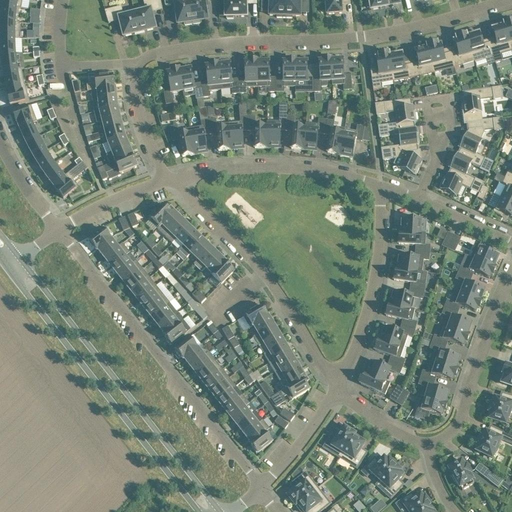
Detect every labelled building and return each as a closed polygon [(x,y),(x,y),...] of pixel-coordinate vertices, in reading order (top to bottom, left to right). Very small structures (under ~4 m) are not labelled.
[(4,0),(3,6),(21,8),(22,0),(4,0)] [(160,0),(149,0),(143,1),(146,11),(135,14),(140,33),(156,29),(152,13),(163,10),(160,0)] [(176,13),(178,25),(185,24),(185,26),(193,25),(189,0),(187,0),(179,1),(179,0),(164,0),(165,6),(172,5),(173,13),(176,13)] [(189,0),(193,25),(201,23),(200,21),(207,20),(206,8),(209,8),(207,0),(208,0),(189,0)] [(234,20),(233,18),(247,17),(247,5),(257,5),(256,0),(234,0),(235,2),(225,2),(225,18),(227,18),(227,20),(234,20)] [(270,2),(270,16),(277,16),(277,18),(286,18),(286,0),(261,0),(261,2),(270,2)] [(309,0),(286,0),(286,18),(292,19),(292,17),(300,17),(300,4),(309,4),(309,0)] [(325,0),(327,15),(342,14),(341,7),(342,7),(341,1),(340,0),(325,0)] [(369,0),(367,1),(368,8),(371,8),(371,10),(388,7),(386,0),(369,0)] [(3,6),(2,23),(20,24),(20,23),(18,23),(19,9),(21,9),(21,8),(3,6)] [(109,24),(115,22),(120,21),(124,37),(140,33),(135,14),(124,17),(121,7),(105,11),(109,24)] [(2,23),(1,39),(20,39),(20,24),(2,23)] [(496,41),(495,42),(489,43),(493,56),(495,64),(502,62),(500,54),(511,50),(511,49),(511,46),(511,47),(504,24),(497,26),(497,28),(492,30),(496,41)] [(474,33),(466,36),(466,35),(474,62),(493,56),(489,43),(483,45),(479,34),(474,35),(474,33)] [(456,38),(457,41),(454,41),(457,51),(450,53),(454,68),(463,66),(474,62),(466,35),(456,38)] [(20,39),(1,39),(2,56),(15,55),(15,40),(20,40),(20,39)] [(441,45),(438,46),(437,44),(427,46),(434,74),(445,71),(454,68),(450,53),(443,55),(441,45)] [(420,50),(415,51),(418,63),(411,65),(414,78),(421,77),(434,74),(427,46),(427,47),(420,48),(420,50)] [(397,53),(389,55),(389,54),(388,54),(393,82),(406,80),(414,78),(411,65),(404,66),(402,54),(397,55),(397,53)] [(370,66),(373,91),(382,90),(381,84),(393,82),(388,54),(379,56),(379,58),(376,59),(378,69),(371,70),(370,66)] [(15,55),(2,56),(4,73),(22,70),(22,69),(18,70),(17,70),(15,55)] [(323,59),(323,62),(319,62),(320,78),(314,79),(314,93),(321,92),(321,87),(327,87),(327,82),(332,81),(331,61),(331,59),(323,59)] [(288,60),(288,63),(283,63),(283,79),(276,79),(277,93),(284,93),(284,88),(296,88),(296,83),(295,83),(295,62),(296,62),(296,60),(288,60)] [(343,60),(331,61),(332,81),(332,86),(344,85),(344,91),(352,90),(351,76),(344,76),(343,60)] [(249,61),(249,63),(245,63),(245,80),(238,80),(239,94),(246,94),(246,89),(258,88),(257,63),(257,61),(249,61)] [(269,79),(269,62),(257,63),(258,88),(269,88),(269,93),(277,93),(276,79),(269,79)] [(307,62),(296,62),(295,62),(295,83),(296,83),(307,83),(307,93),(314,93),(314,79),(307,79),(307,62)] [(210,65),(210,67),(206,67),(208,83),(201,84),(203,98),(210,97),(210,92),(221,91),(218,66),(218,64),(210,65)] [(230,64),(218,66),(221,91),(232,90),(232,95),(239,94),(238,80),(232,81),(230,64)] [(191,69),(180,72),(179,72),(183,92),(195,90),(196,99),(203,98),(201,84),(194,86),(191,69)] [(4,73),(7,89),(25,85),(25,84),(25,85),(22,70),(4,73)] [(164,91),(167,105),(173,104),(171,94),(183,92),(179,72),(180,72),(179,70),(171,71),(172,73),(167,74),(170,90),(164,91)] [(113,78),(113,76),(95,78),(97,91),(114,89),(114,88),(113,79),(113,78)] [(81,93),(78,81),(72,82),(75,95),(80,93),(81,93)] [(25,85),(7,89),(8,95),(10,106),(29,101),(25,85)] [(426,89),(427,96),(438,94),(437,87),(426,89)] [(463,100),(464,106),(462,106),(465,125),(467,124),(481,122),(480,113),(482,113),(480,101),(493,99),(494,100),(503,99),(501,87),(463,93),(464,100),(463,100)] [(97,91),(90,92),(91,102),(99,101),(116,99),(115,88),(114,88),(114,89),(97,91)] [(118,108),(116,99),(99,101),(100,112),(118,108)] [(377,116),(386,115),(386,113),(396,112),(398,124),(398,125),(414,123),(416,123),(415,112),(413,113),(412,107),(413,107),(412,107),(411,100),(375,105),(377,116)] [(17,123),(20,129),(32,124),(37,122),(31,106),(13,113),(17,123)] [(103,123),(120,118),(118,108),(100,112),(103,123)] [(168,116),(161,117),(162,124),(169,122),(168,116)] [(240,118),(241,129),(230,130),(229,130),(231,150),(243,149),(242,132),(248,131),(248,117),(240,118)] [(248,117),(248,131),(255,131),(255,149),(267,149),(267,127),(255,127),(255,117),(248,117)] [(280,122),(267,122),(267,127),(267,149),(268,149),(268,148),(280,148),(280,131),(286,131),(287,118),(280,117),(280,122)] [(123,128),(122,123),(120,118),(103,123),(105,132),(123,128)] [(286,131),(293,132),(291,149),(304,150),(306,129),(305,129),(293,128),(294,118),(287,118),(286,131)] [(467,134),(465,139),(463,138),(458,148),(461,149),(475,155),(476,155),(482,141),(481,140),(484,133),(484,131),(494,130),(494,131),(504,130),(502,119),(481,122),(467,124),(468,131),(469,132),(468,134),(467,134)] [(209,121),(210,135),(217,134),(218,151),(231,150),(229,130),(230,130),(229,124),(216,125),(216,120),(209,121)] [(319,125),(306,124),(305,129),(306,129),(304,150),(304,151),(304,150),(316,151),(318,134),(324,134),(326,121),(319,120),(319,125)] [(209,121),(201,122),(202,127),(190,129),(195,155),(207,153),(204,136),(210,135),(209,121)] [(324,134),(330,136),(328,153),(340,155),(344,135),(345,129),(333,127),(334,122),(326,121),(324,134)] [(380,138),(389,137),(389,136),(399,134),(401,147),(417,145),(419,145),(418,135),(416,135),(415,130),(416,130),(416,129),(415,129),(414,123),(398,125),(398,124),(379,127),(380,138)] [(32,124),(20,129),(26,144),(38,138),(32,124)] [(170,128),(173,142),(179,140),(183,158),(195,155),(190,129),(178,131),(177,127),(170,128)] [(358,127),(356,137),(344,135),(340,155),(340,156),(340,155),(352,157),(355,141),(362,142),(364,128),(358,127)] [(108,143),(125,137),(123,128),(105,132),(108,143)] [(38,138),(26,144),(34,159),(46,152),(48,151),(40,136),(38,138)] [(129,146),(125,137),(108,143),(112,153),(129,146)] [(420,160),(421,157),(420,151),(418,151),(417,145),(401,147),(382,149),(383,161),(399,158),(403,160),(399,168),(416,176),(420,167),(418,166),(420,161),(421,161),(421,160),(420,160)] [(133,156),(129,146),(112,153),(116,162),(116,163),(132,156),(133,156)] [(98,147),(91,149),(94,157),(101,154),(98,147)] [(457,155),(455,160),(453,159),(449,168),(451,169),(466,176),(466,175),(471,164),(480,168),(480,170),(488,174),(493,163),(476,155),(475,155),(461,149),(458,154),(457,154),(457,155)] [(46,152),(34,159),(43,172),(54,165),(46,152)] [(104,167),(98,170),(103,182),(109,179),(106,174),(118,169),(120,174),(137,168),(136,166),(136,165),(132,156),(116,163),(116,162),(115,163),(104,167)] [(53,186),(65,176),(56,163),(54,165),(43,172),(53,186)] [(456,197),(461,186),(479,194),(484,184),(466,175),(466,176),(451,169),(449,175),(448,174),(447,175),(448,175),(446,180),(444,179),(439,189),(456,197)] [(66,176),(65,176),(53,186),(57,191),(64,200),(77,188),(66,176)] [(511,181),(505,178),(501,185),(506,187),(500,198),(511,204),(511,181)] [(477,199),(483,201),(489,190),(483,187),(477,199)] [(503,214),(511,218),(511,204),(500,198),(493,213),(501,217),(503,214)] [(163,206),(151,219),(149,221),(158,230),(172,215),(172,214),(174,212),(171,209),(169,211),(165,207),(163,206)] [(182,220),(174,212),(172,214),(172,215),(158,230),(165,237),(182,220)] [(134,214),(128,217),(133,228),(139,226),(134,214)] [(124,232),(129,230),(130,230),(125,218),(119,221),(124,232)] [(177,240),(189,227),(182,220),(165,237),(173,244),(177,240)] [(400,220),(400,230),(400,232),(399,232),(420,234),(420,233),(421,221),(400,220)] [(184,247),(196,234),(189,227),(177,240),(184,247)] [(92,247),(93,248),(94,247),(97,251),(98,251),(98,250),(111,240),(103,230),(89,241),(90,242),(89,243),(90,244),(92,247)] [(134,235),(129,230),(124,232),(130,239),(134,235)] [(420,234),(399,232),(399,245),(416,246),(416,252),(430,254),(430,246),(425,246),(426,233),(420,233),(420,234)] [(184,247),(191,254),(204,241),(196,234),(184,247)] [(454,237),(448,234),(442,246),(448,249),(454,237)] [(460,239),(454,237),(448,249),(455,252),(460,239)] [(150,238),(146,243),(152,250),(157,245),(150,238)] [(111,239),(111,240),(98,250),(98,251),(105,259),(118,248),(111,239)] [(191,254),(198,261),(199,261),(211,248),(204,241),(191,254)] [(141,243),(137,247),(144,255),(149,252),(141,243)] [(130,253),(123,244),(118,248),(105,259),(111,267),(130,253)] [(494,268),(498,257),(475,247),(470,259),(475,260),(494,268)] [(206,268),(218,255),(211,248),(199,261),(198,261),(194,265),(202,273),(206,268)] [(149,251),(146,254),(153,262),(157,259),(149,251)] [(398,256),(396,268),(417,272),(417,271),(418,259),(429,261),(430,254),(416,252),(415,259),(398,256)] [(136,261),(130,253),(111,267),(118,276),(136,261)] [(225,263),(226,263),(218,255),(206,268),(213,275),(225,263)] [(164,267),(157,259),(153,262),(160,270),(164,267)] [(475,260),(470,271),(461,267),(458,273),(472,279),(474,273),(489,279),(491,275),(493,276),(496,268),(494,268),(475,260)] [(118,276),(125,284),(143,270),(136,261),(118,276)] [(164,268),(167,272),(172,267),(168,263),(164,268)] [(228,266),(225,263),(213,275),(212,275),(221,284),(234,272),(233,271),(234,270),(233,269),(231,267),(229,265),(228,266)] [(417,272),(396,268),(394,281),(411,283),(410,290),(424,292),(425,285),(416,284),(417,272)] [(125,284),(131,293),(150,278),(143,270),(125,284)] [(472,279),(458,273),(456,280),(461,282),(457,292),(480,302),(480,301),(484,291),(469,285),(472,279)] [(174,287),(178,284),(171,276),(166,279),(174,287)] [(179,281),(186,288),(189,284),(182,277),(179,281)] [(131,293),(138,301),(156,287),(150,278),(131,293)] [(189,284),(186,288),(191,293),(196,289),(191,283),(189,284)] [(138,301),(145,310),(163,295),(156,287),(138,301)] [(176,290),(181,295),(185,292),(180,287),(176,290)] [(409,296),(392,292),(390,304),(389,304),(409,309),(412,297),(422,300),(424,292),(410,290),(409,296)] [(206,300),(197,291),(193,296),(202,304),(206,300)] [(181,295),(188,303),(192,300),(185,292),(181,295)] [(480,302),(457,292),(452,303),(448,301),(445,308),(458,313),(460,307),(476,313),(477,309),(479,309),(482,302),(480,301),(480,302)] [(165,307),(165,308),(170,304),(163,295),(145,310),(152,318),(165,307)] [(198,308),(192,300),(188,303),(194,311),(198,308)] [(409,309),(389,304),(386,316),(403,321),(401,327),(415,331),(417,323),(412,322),(415,310),(409,309)] [(158,327),(172,316),(165,308),(165,307),(152,318),(158,327)] [(246,316),(243,318),(250,329),(253,327),(254,327),(253,326),(268,317),(266,313),(267,313),(266,311),(264,309),(264,308),(263,307),(262,308),(262,307),(246,316)] [(445,308),(443,314),(447,316),(443,328),(448,329),(467,336),(467,335),(471,324),(456,319),(458,313),(445,308)] [(202,311),(198,315),(203,321),(207,317),(202,311)] [(177,312),(172,316),(158,327),(165,335),(178,325),(184,321),(177,312)] [(269,317),(268,317),(253,326),(254,327),(258,335),(259,335),(274,326),(269,317)] [(172,346),(190,331),(183,322),(179,325),(178,325),(165,335),(164,335),(167,340),(166,340),(167,341),(169,344),(170,346),(171,345),(172,346)] [(213,325),(208,329),(213,335),(218,332),(215,327),(213,324),(213,325)] [(259,335),(258,335),(253,338),(259,347),(264,344),(279,335),(274,326),(259,335)] [(228,327),(222,331),(229,341),(234,338),(228,327)] [(399,333),(383,328),(380,339),(379,339),(404,348),(408,336),(413,338),(415,331),(401,327),(399,333)] [(448,329),(444,340),(435,336),(432,343),(446,348),(448,341),(463,347),(465,343),(467,343),(469,336),(467,335),(467,336),(448,329)] [(218,332),(213,335),(218,342),(222,338),(219,333),(218,332)] [(269,352),(284,343),(279,335),(264,344),(269,352)] [(175,352),(179,357),(180,356),(184,360),(184,359),(197,349),(197,348),(190,339),(176,350),(176,351),(175,352)] [(404,348),(379,339),(375,351),(391,357),(389,363),(402,368),(405,361),(400,359),(404,348)] [(269,352),(264,355),(269,365),(275,362),(274,361),(290,352),(284,343),(269,352)] [(432,343),(430,350),(435,351),(431,363),(436,364),(456,370),(459,359),(444,354),(446,348),(432,343)] [(197,348),(197,349),(184,359),(184,360),(191,368),(204,357),(197,348)] [(269,365),(274,373),(279,370),(295,361),(290,352),(274,361),(275,362),(269,365)] [(216,362),(209,353),(204,357),(191,368),(198,376),(216,362)] [(295,361),(279,370),(274,373),(280,382),(300,369),(295,361)] [(198,376),(204,385),(223,370),(216,362),(198,376)] [(387,369),(371,362),(367,373),(366,373),(385,382),(385,381),(390,370),(399,375),(402,368),(389,363),(387,369)] [(436,364),(433,375),(423,372),(421,378),(434,383),(436,376),(452,381),(453,377),(455,378),(458,370),(456,370),(436,364)] [(511,366),(506,365),(503,374),(505,375),(502,384),(511,387),(511,366)] [(304,380),(306,379),(300,369),(280,382),(285,390),(285,391),(303,380),(304,380)] [(204,385),(211,393),(229,379),(223,370),(204,385)] [(366,373),(361,385),(385,395),(390,384),(385,381),(385,382),(366,373)] [(254,374),(250,377),(253,382),(258,379),(254,374)] [(434,383),(421,378),(419,385),(429,388),(425,399),(445,405),(445,404),(448,393),(433,389),(434,383)] [(231,391),(236,387),(229,379),(211,393),(218,402),(231,391)] [(309,391),(308,389),(303,380),(285,391),(285,390),(272,398),(277,407),(284,403),(283,398),(287,395),(291,401),(309,391)] [(269,388),(265,383),(261,386),(264,391),(269,388)] [(403,391),(398,387),(390,399),(396,403),(403,391)] [(264,391),(268,397),(273,394),(269,388),(264,391)] [(238,399),(231,391),(218,402),(224,410),(238,399)] [(409,394),(403,391),(396,403),(402,406),(409,394)] [(249,404),(242,395),(238,399),(224,410),(231,419),(245,408),(249,404)] [(491,404),(489,413),(491,413),(489,420),(506,425),(508,418),(509,418),(511,411),(510,411),(511,404),(511,396),(508,395),(506,402),(495,399),(493,405),(491,404)] [(442,416),(443,412),(445,412),(447,405),(445,404),(445,405),(425,399),(422,410),(419,409),(416,417),(427,421),(430,413),(442,416)] [(251,416),(245,408),(231,419),(238,427),(251,416)] [(294,417),(284,410),(280,415),(291,423),(294,417)] [(244,435),(258,425),(258,424),(251,416),(238,427),(244,435)] [(285,431),(289,425),(279,418),(275,423),(285,431)] [(270,430),(262,421),(258,424),(258,425),(244,435),(251,444),(264,434),(265,434),(270,430)] [(344,428),(336,440),(330,437),(323,449),(340,459),(355,435),(353,434),(354,432),(347,428),(347,429),(344,428)] [(479,446),(476,452),(492,459),(496,453),(497,453),(500,447),(499,446),(501,440),(510,444),(511,439),(511,436),(499,431),(496,437),(487,433),(485,432),(483,438),(481,437),(477,445),(479,446)] [(256,454),(257,454),(258,454),(272,443),(265,434),(264,434),(251,444),(250,444),(253,448),(252,449),(256,454)] [(363,440),(355,435),(340,459),(357,470),(364,458),(358,454),(365,444),(362,442),(363,440)] [(371,462),(361,473),(367,478),(371,473),(380,482),(396,464),(392,460),(390,461),(389,460),(388,461),(384,458),(376,467),(371,462)] [(456,482),(460,488),(461,488),(463,491),(474,484),(472,481),(473,480),(469,475),(471,474),(467,466),(465,467),(462,461),(459,463),(458,462),(451,466),(452,467),(449,469),(452,475),(451,476),(455,483),(456,482)] [(400,473),(401,471),(399,470),(401,469),(396,464),(380,482),(376,486),(391,500),(400,489),(395,485),(403,476),(400,473)] [(475,471),(489,481),(494,475),(480,464),(475,471)] [(289,499),(288,500),(293,506),(294,505),(296,507),(318,489),(306,473),(295,482),(299,487),(288,496),(289,499)] [(309,511),(315,508),(318,511),(321,511),(331,505),(318,489),(296,507),(300,511),(309,511)] [(411,502),(407,497),(396,505),(400,511),(419,511),(431,503),(428,498),(426,499),(425,498),(424,499),(421,495),(411,502)] [(381,501),(370,510),(371,511),(380,511),(386,507),(381,501)] [(354,506),(359,511),(361,511),(365,508),(359,502),(354,506)] [(433,511),(435,511),(434,509),(435,508),(431,503),(419,511),(433,511)]
